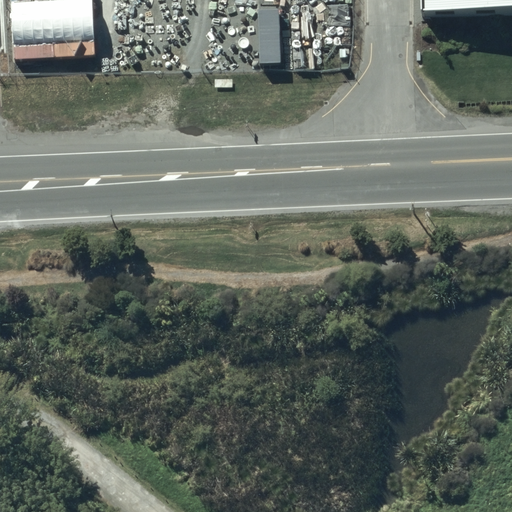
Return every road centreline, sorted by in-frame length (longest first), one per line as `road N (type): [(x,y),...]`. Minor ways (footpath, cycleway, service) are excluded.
road 1 (trunk): [(511,159),(0,181)]
road 2 (unknown): [(397,0),(398,164)]
